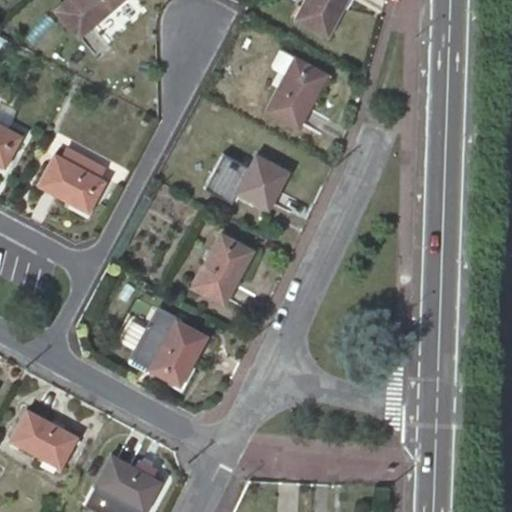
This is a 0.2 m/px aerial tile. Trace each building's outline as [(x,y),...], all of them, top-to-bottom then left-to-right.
[(65,0),(55,10),(79,37),(121,0),(65,0)] [(346,0),(305,0),(295,19),(327,36),(346,0)] [(294,56),(280,49),(271,66),(285,73),(294,56)] [(327,73),(294,56),(285,73),(265,110),(297,127),(327,73)] [(21,136),(0,124),(0,168),(2,170),(21,136)] [(66,149),(61,158),(99,178),(104,169),(66,149)] [(99,178),(61,158),(54,154),(38,185),(89,211),(105,181),(99,178)] [(287,170),(256,155),(236,192),(268,209),(287,170)] [(252,250),(220,233),(191,287),(223,303),(252,250)] [(178,318),(158,307),(131,356),(150,366),(149,369),(180,385),(206,335),(177,321),(178,318)] [(77,436),(26,409),(10,440),(61,467),(77,436)] [(161,482),(110,453),(94,483),(144,511),(161,482)]
